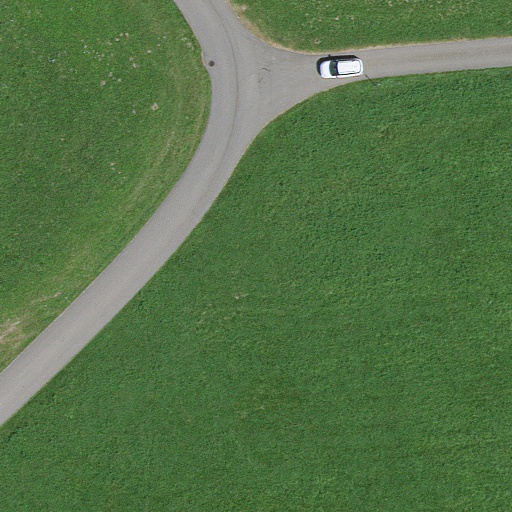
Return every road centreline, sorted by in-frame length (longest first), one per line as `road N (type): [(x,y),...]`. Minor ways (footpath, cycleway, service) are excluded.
road 1 (unclassified): [(0,411),(167,239),(230,138),(239,78),(202,0)]
road 2 (track): [(511,51),(239,78)]
